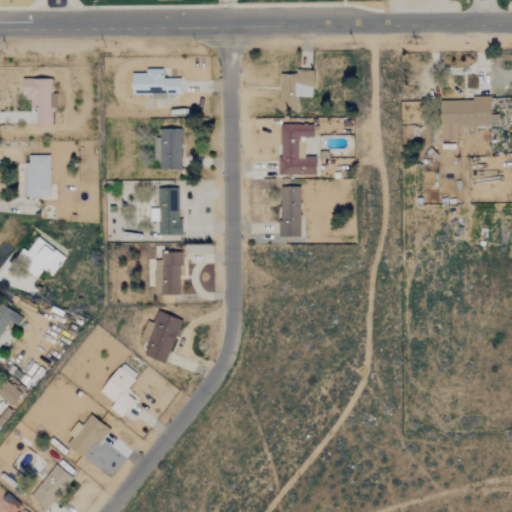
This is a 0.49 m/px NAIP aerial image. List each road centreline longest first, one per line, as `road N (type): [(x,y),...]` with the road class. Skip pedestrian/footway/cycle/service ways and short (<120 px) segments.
road 1 (residential): [(107,511),(222,365),(233,329),(229,22)]
road 2 (residential): [(511,21),(0,25)]
